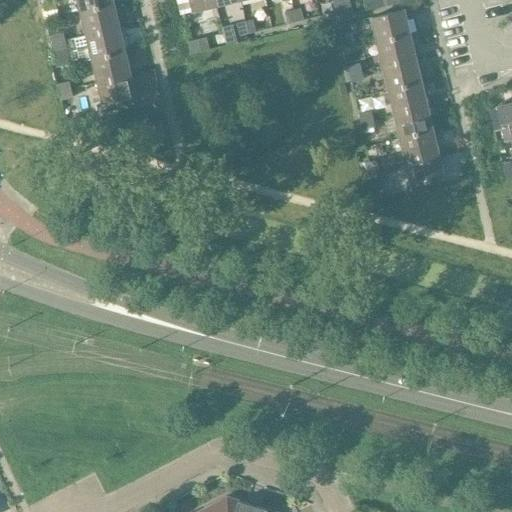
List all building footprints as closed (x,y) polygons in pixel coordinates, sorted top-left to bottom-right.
[(112,0),(77,0),(80,13),(113,5),(112,0)] [(214,0),(188,0),(191,12),(216,6),(214,0)] [(335,0),(332,1),(335,13),(343,11),(340,0),(335,0)] [(348,0),(340,0),(343,11),(351,9),(348,0)] [(113,5),(80,13),(86,36),(119,29),(113,5)] [(300,9),(293,10),(295,22),(303,20),(300,9)] [(285,12),(287,24),(295,22),(293,10),(285,12)] [(403,10),(370,18),(376,43),(409,35),(403,10)] [(253,20),(245,22),(247,34),(255,32),(253,20)] [(237,24),(240,36),(247,34),(245,22),(237,24)] [(349,23),(337,26),(339,34),(351,31),(349,23)] [(119,29),(86,36),(92,61),(125,53),(119,29)] [(51,36),(53,44),(65,42),(62,33),(51,36)] [(409,35),(376,43),(382,67),(415,59),(409,35)] [(198,39),(201,51),(209,49),(206,37),(198,39)] [(65,42),(53,44),(55,51),(66,49),(65,42)] [(125,53),(92,61),(97,83),(130,75),(125,53)] [(415,59),(382,67),(388,90),(421,82),(415,59)] [(359,64),(347,67),(349,74),(361,72),(359,64)] [(361,72),(349,74),(351,82),(363,80),(361,72)] [(130,75),(97,83),(103,108),(136,100),(130,75)] [(68,82),(60,84),(56,85),(58,93),(70,90),(68,82)] [(421,82),(388,90),(393,114),(426,106),(421,82)] [(70,90),(58,93),(60,101),(72,98),(70,90)] [(511,103),(496,107),(504,140),(511,138),(511,103)] [(426,106),(393,114),(399,137),(432,130),(426,106)] [(370,111),(359,114),(360,122),(372,119),(370,111)] [(372,119),(360,122),(362,130),(374,127),(372,119)] [(432,130),(399,137),(405,162),(438,154),(432,130)] [(444,178),(438,154),(405,162),(405,164),(411,186),(444,178)] [(448,176),(460,172),(456,156),(443,159),(448,176)] [(376,160),(368,163),(364,164),(367,171),(378,168),(376,160)] [(411,186),(405,164),(379,170),(380,176),(369,179),(376,203),(413,193),(411,186)] [(380,176),(379,170),(378,168),(367,171),(369,179),(380,176)] [(271,511),(267,511),(267,510),(238,501),(238,502),(226,498),(199,511),(271,511)]
